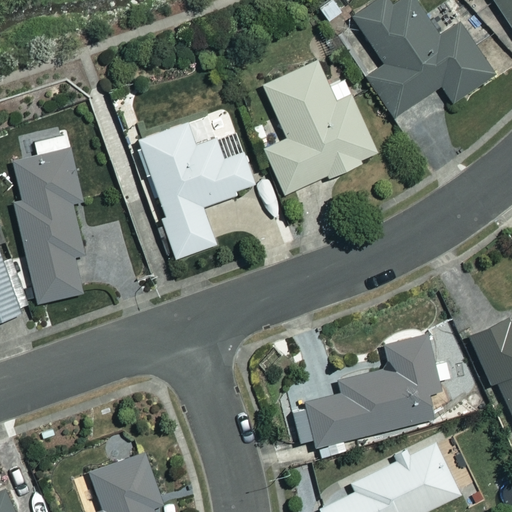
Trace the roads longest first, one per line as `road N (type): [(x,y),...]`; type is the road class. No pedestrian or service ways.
road 1 (residential): [(183,329),(412,240),(511,164)]
road 2 (residential): [(0,393),(183,329)]
road 3 (residential): [(183,329),(243,511)]
